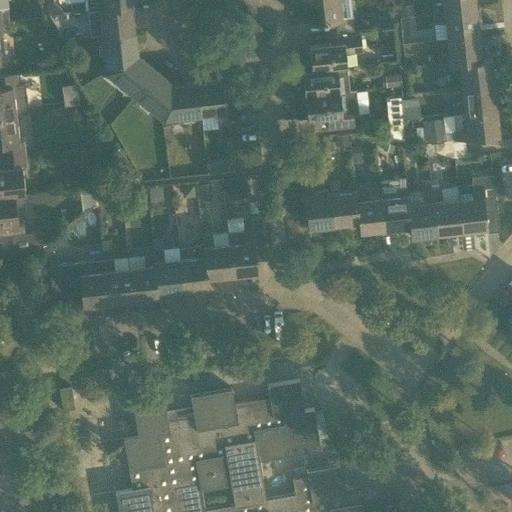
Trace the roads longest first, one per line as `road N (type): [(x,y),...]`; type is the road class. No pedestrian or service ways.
road 1 (residential): [(282,290),(0,339)]
road 2 (residential): [(282,290),(261,49)]
road 3 (residential): [(408,374),(511,252)]
road 4 (residential): [(408,374),(313,289),(282,290)]
road 5 (residential): [(261,49),(178,50),(166,28),(166,0)]
road 6 (residential): [(0,382),(22,511)]
